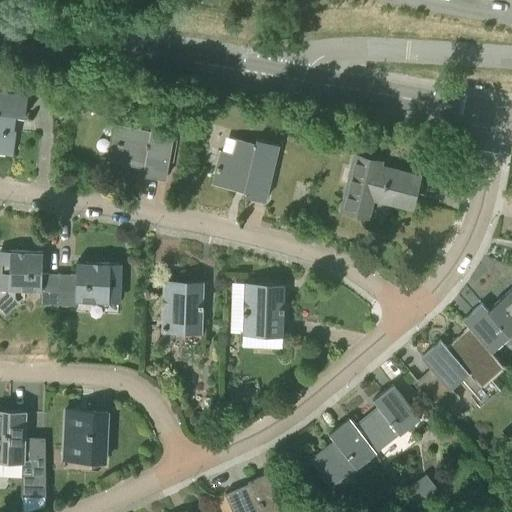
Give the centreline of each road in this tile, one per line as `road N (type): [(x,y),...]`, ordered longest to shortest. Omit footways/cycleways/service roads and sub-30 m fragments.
road 1 (residential): [(399,321),(345,273),(260,232),(66,191),(0,186)]
road 2 (tertiary): [(290,78),(0,27)]
road 3 (residential): [(399,321),(355,365),(195,461)]
road 4 (residential): [(501,115),(468,237),(449,272),(399,321)]
road 5 (residential): [(0,366),(101,368),(130,382),(195,461)]
road 6 (residential): [(290,78),(333,55),(361,51),(511,56)]
road 7 (tertiary): [(501,115),(290,78)]
